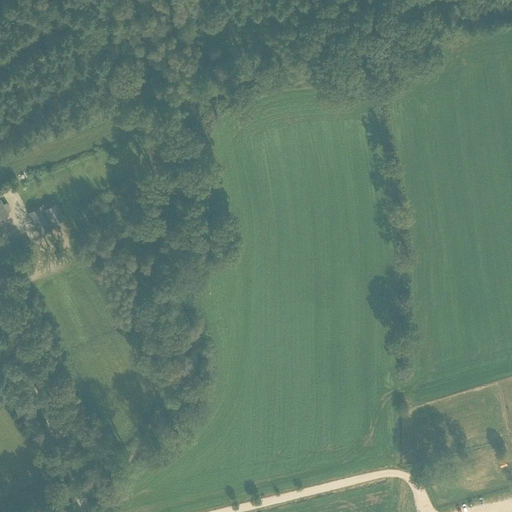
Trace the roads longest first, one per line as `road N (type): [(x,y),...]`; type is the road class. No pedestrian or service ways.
road 1 (unclassified): [(89,511),(0,291)]
road 2 (track): [(226,511),(402,473),(430,511)]
